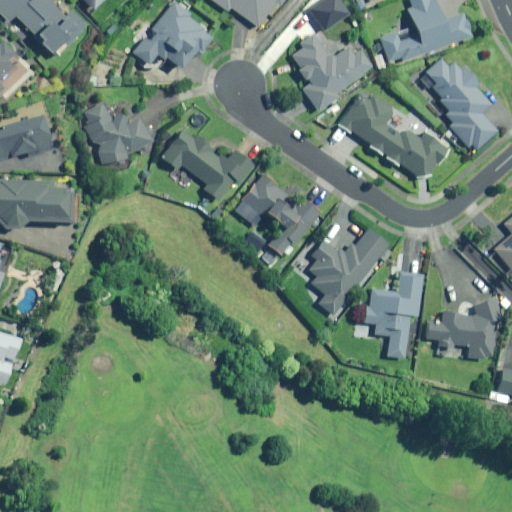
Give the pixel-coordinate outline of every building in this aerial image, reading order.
[(31,0),(29,2),(26,0),(0,0),(0,15),(8,23),(14,17),(26,29),(24,31),(50,57),(76,30),(50,4),(53,0),(31,0)] [(80,0),(90,10),(99,0),(80,0)] [(212,0),(228,12),(231,8),(257,28),(276,3),(281,6),(285,0),(212,0)] [(376,39),(384,63),(397,58),(398,62),(467,38),(459,14),(438,22),(430,1),(425,2),(424,0),(403,0),(415,34),(396,41),(393,33),(376,39)] [(188,12),(178,2),(151,29),(154,32),(135,53),(148,66),(160,53),(178,69),(207,39),(197,30),(199,27),(186,14),(188,12)] [(348,48),(331,60),(313,34),(299,44),(302,48),(291,56),(299,69),(297,70),(307,85),(301,89),(317,112),(336,99),(333,94),(370,69),(359,53),(354,56),(348,48)] [(13,54),(0,41),(0,90),(2,89),(0,87),(0,78),(12,67),(6,61),(13,54)] [(443,67),(437,59),(417,77),(446,111),(437,119),(462,148),(466,145),(472,152),(494,133),(478,115),(488,106),(471,87),(474,84),(461,69),(458,72),(449,61),(443,67)] [(340,124),(412,179),(423,178),(444,150),(421,133),(416,138),(399,125),(392,133),(381,125),(391,112),(365,92),(340,124)] [(105,104),(85,111),(104,164),(149,147),(137,113),(112,122),(105,104)] [(51,150),(41,115),(0,127),(0,160),(25,153),(26,158),(51,150)] [(192,142),(181,133),(161,156),(179,171),(183,166),(206,187),(204,190),(218,202),(253,162),(238,148),(228,160),(199,135),(192,142)] [(287,196),(261,176),(242,200),(262,215),(263,213),(281,226),(267,245),(280,255),(289,243),(293,246),(317,214),(300,201),(295,208),(285,200),(287,196)] [(76,190),(46,189),(46,183),(0,181),(0,226),(3,230),(18,230),(25,222),(75,223),(75,220),(76,190)] [(511,213),(499,225),(508,235),(490,251),(508,272),(511,268),(511,213)] [(319,304),(332,314),(384,247),(366,232),(354,247),(350,244),(341,256),(324,242),(311,258),(316,261),(309,270),(317,277),(312,284),(326,295),(319,304)] [(419,276),(393,273),(391,293),(367,290),(364,323),(375,325),(374,335),(390,337),(387,358),(402,360),(407,317),(414,318),(419,276)] [(465,346),(463,359),(482,361),(482,358),(491,359),(495,321),(500,319),(491,299),(472,308),(476,316),(456,315),(456,312),(435,311),(435,313),(434,323),(426,322),(424,341),(432,342),(432,349),(451,350),(452,345),(465,346)] [(0,383),(6,364),(8,360),(15,339),(0,334),(0,383)] [(511,371),(496,369),(491,395),(490,400),(501,402),(502,397),(511,399),(511,371)]
